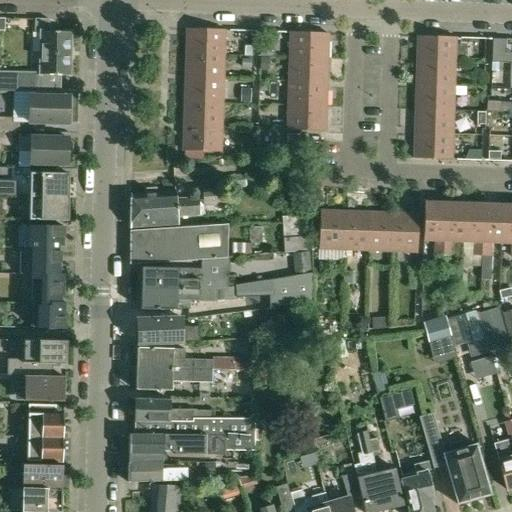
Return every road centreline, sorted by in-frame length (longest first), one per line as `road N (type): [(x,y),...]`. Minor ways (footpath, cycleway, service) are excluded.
road 1 (residential): [(96,511),(108,1)]
road 2 (unclassified): [(354,10),(108,1)]
road 3 (residential): [(391,175),(349,174),(354,10)]
road 4 (residential): [(391,175),(396,12)]
road 5 (residential): [(511,178),(391,175)]
